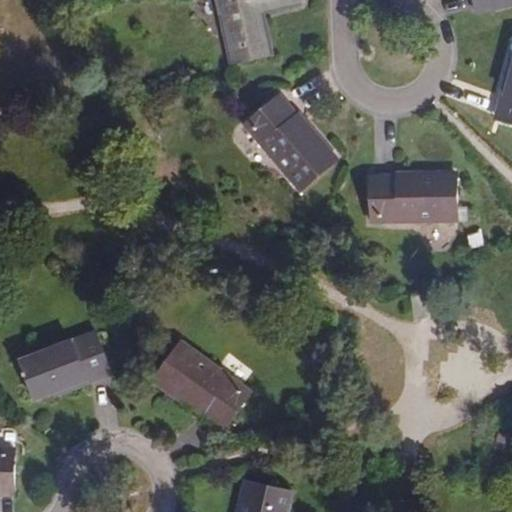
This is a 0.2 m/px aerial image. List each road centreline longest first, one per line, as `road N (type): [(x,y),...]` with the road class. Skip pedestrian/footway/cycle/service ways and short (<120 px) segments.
road 1 (residential): [(342,0),(343,68),(364,95),(390,104),(421,93),(436,70),(438,41),(426,19)]
road 2 (residential): [(167,511),(169,476),(150,449),(119,439),(87,450)]
